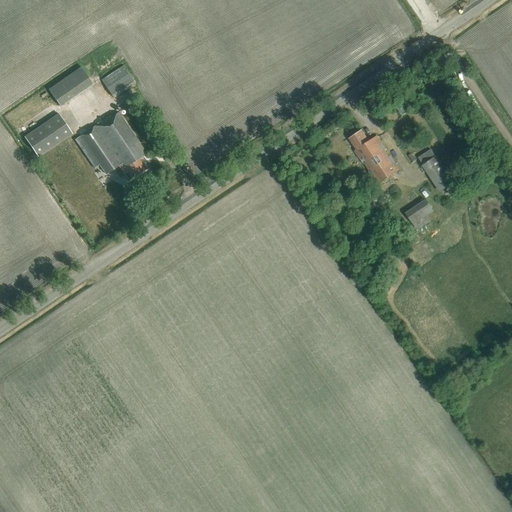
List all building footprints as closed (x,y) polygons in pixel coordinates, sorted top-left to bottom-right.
[(63,37),(45,48),(49,55),(67,44),(63,37)] [(135,84),(128,74),(123,65),(101,80),(113,98),(135,84)] [(60,106),(93,83),(82,66),(48,89),(60,106)] [(145,169),(138,158),(146,153),(118,112),(111,117),(110,116),(80,136),(106,174),(117,166),(123,174),(127,172),(128,171),(132,178),(145,169)] [(71,135),(57,114),(25,136),(39,157),(71,135)] [(399,169),(393,160),(376,136),(369,141),(361,130),(348,139),(356,150),(354,151),(361,160),(377,184),(399,169)] [(437,155),(423,165),(441,191),(454,182),(437,155)] [(417,230),(430,221),(426,215),(433,211),(426,201),(406,214),(417,230)]
